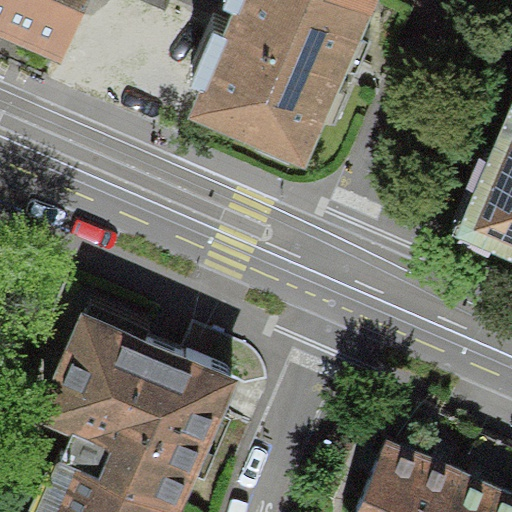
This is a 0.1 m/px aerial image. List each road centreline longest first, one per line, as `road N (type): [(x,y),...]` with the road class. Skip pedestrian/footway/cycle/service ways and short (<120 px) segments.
road 1 (secondary): [(0,124),(346,274)]
road 2 (residential): [(346,274),(465,0)]
road 3 (residential): [(346,274),(254,511)]
road 4 (secondary): [(346,274),(511,345)]
